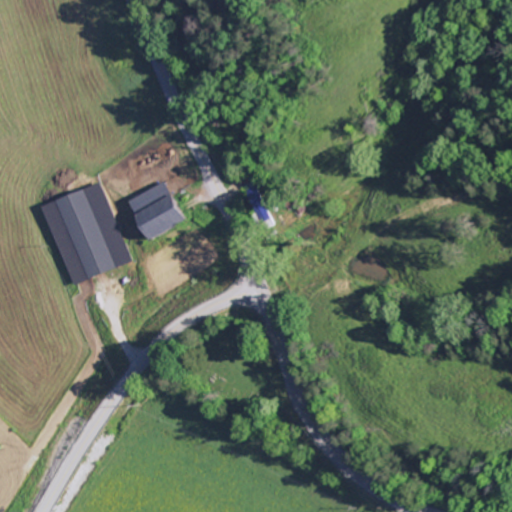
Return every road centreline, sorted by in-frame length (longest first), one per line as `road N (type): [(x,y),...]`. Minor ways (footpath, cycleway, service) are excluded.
road 1 (secondary): [(428,511),(365,480),(310,417),(249,256),(135,0)]
road 2 (tertiary): [(40,511),(84,445),(185,325),(239,309),(287,367)]
